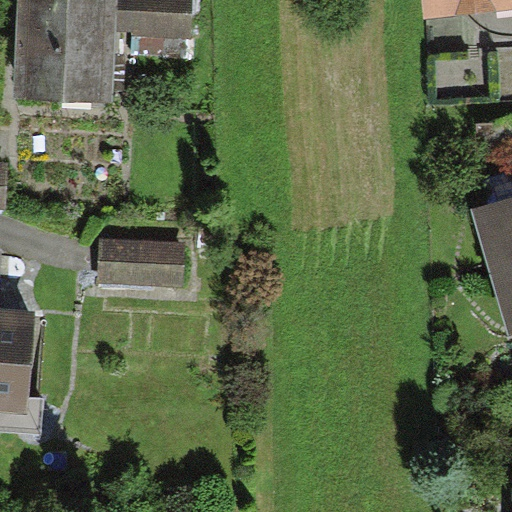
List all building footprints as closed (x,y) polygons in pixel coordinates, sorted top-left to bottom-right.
[(89,99),(89,0),(11,0),(12,82),(49,82),(49,99),(89,99)] [(127,0),(127,22),(174,22),(173,0),(127,0)] [(511,0),(410,0),(414,30),(511,16),(511,0)] [(511,110),(461,112),(460,139),(511,137),(511,110)] [(511,193),(473,209),(511,308),(511,193)] [(93,242),(93,270),(161,270),(161,241),(93,242)] [(0,415),(14,415),(13,314),(0,313),(0,415)]
